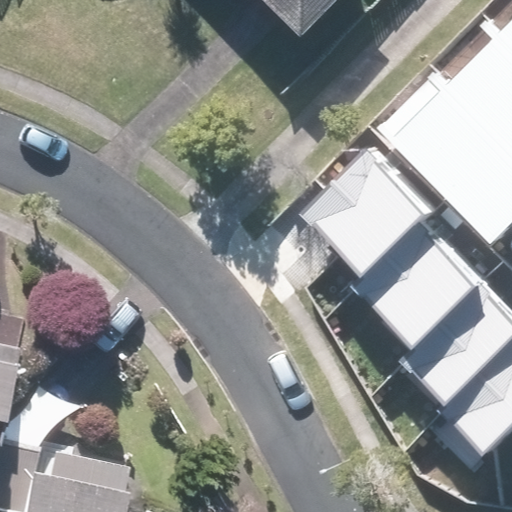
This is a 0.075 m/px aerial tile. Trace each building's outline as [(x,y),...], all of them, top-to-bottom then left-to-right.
[(273,0),(304,30),(334,0),(273,0)] [(511,0),(501,0),(380,123),(507,248),(511,243),(511,0)] [(441,419),(479,458),(511,427),(511,308),(427,221),(434,214),(376,154),(313,215),(370,274),(358,285),(421,350),(409,362),(453,407),(441,419)] [(0,506),(28,345),(0,340),(0,506)] [(53,478),(33,475),(27,511),(131,511),(139,464),(57,451),(53,478)]
